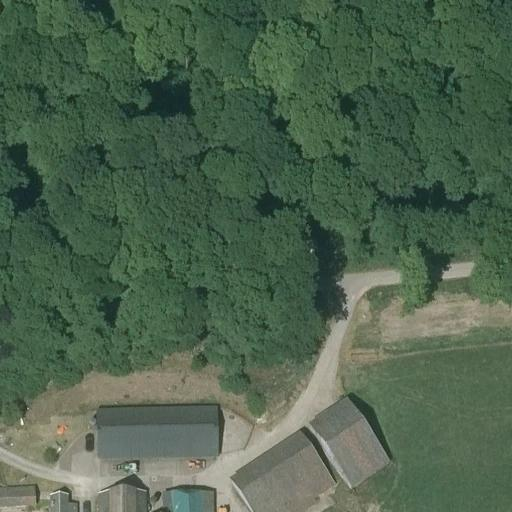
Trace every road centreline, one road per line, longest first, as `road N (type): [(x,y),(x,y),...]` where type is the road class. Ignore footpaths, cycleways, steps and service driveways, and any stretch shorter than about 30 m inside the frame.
road 1 (track): [(511,265),(0,318)]
road 2 (track): [(0,454),(43,476),(191,483),(244,455),(309,401),(353,281)]
road 3 (secondary): [(0,11),(155,0)]
